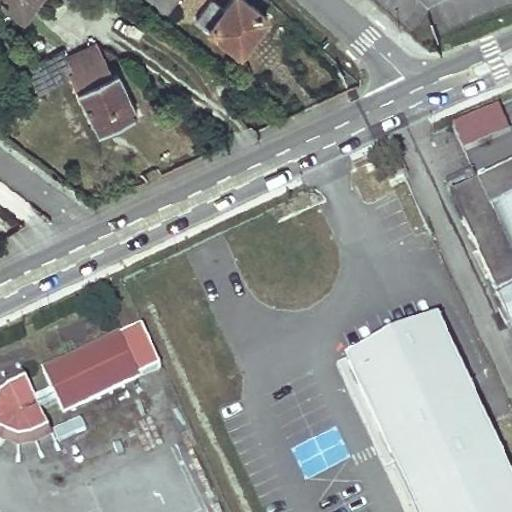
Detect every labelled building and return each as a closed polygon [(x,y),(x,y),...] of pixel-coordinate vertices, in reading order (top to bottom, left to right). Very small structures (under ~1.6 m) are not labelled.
[(0,0),(0,1),(16,14),(27,0),(0,0)] [(146,0),(166,14),(174,4),(176,0),(146,0)] [(266,17),(249,5),(242,0),(227,0),(221,9),(210,0),(195,20),(235,50),(241,41),(246,44),(266,17)] [(241,41),(235,50),(239,53),(246,44),(241,41)] [(70,81),(91,127),(111,118),(115,126),(135,117),(115,74),(110,76),(95,45),(65,59),(61,52),(27,70),(40,96),(70,81)] [(464,150),(510,130),(499,103),(452,123),(464,150)] [(111,118),(91,127),(95,135),(115,126),(111,118)] [(388,183),(408,173),(402,160),(382,169),(388,183)] [(511,167),(480,182),(492,209),(511,199),(511,167)] [(480,182),(450,195),(511,329),(511,199),(492,209),(480,182)] [(415,511),(511,511),(511,482),(438,322),(347,363),(415,511)] [(0,393),(0,427),(18,437),(33,434),(49,427),(42,411),(58,402),(63,412),(161,366),(140,323),(42,369),(51,388),(35,396),(27,378),(10,386),(0,393)]
